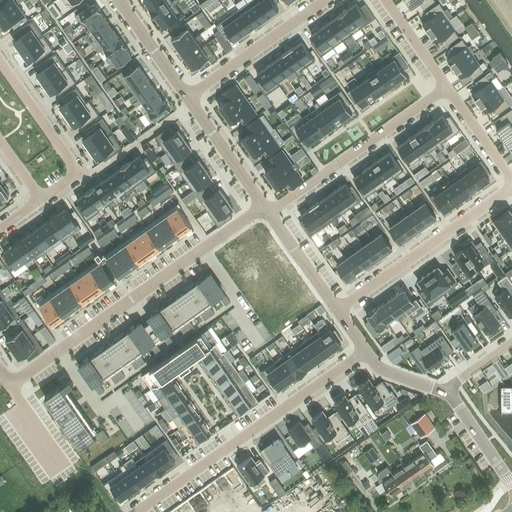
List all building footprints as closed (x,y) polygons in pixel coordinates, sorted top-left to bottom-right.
[(0,0),(0,16),(17,4),(13,0),(0,0)] [(143,0),(149,8),(149,9),(161,0),(143,0)] [(161,0),(149,9),(155,18),(174,4),(179,1),(178,0),(172,0),(171,0),(161,0)] [(193,0),(185,0),(194,12),(200,9),(193,0)] [(211,3),(214,0),(203,0),(199,3),(203,8),(205,7),(211,3)] [(269,15),(258,0),(251,0),(247,3),(260,22),(269,15)] [(278,9),(275,4),(278,2),(277,0),(258,0),(269,15),(278,9)] [(434,0),(404,0),(410,8),(418,3),(423,9),(435,1),(434,0)] [(81,24),(100,10),(94,1),(74,15),(81,24)] [(205,7),(209,12),(215,8),(211,3),(205,7)] [(252,28),(260,22),(247,3),(238,9),(252,29),(252,28)] [(346,9),(360,28),(374,18),(365,4),(359,8),(356,3),(347,9),(346,9)] [(430,19),(422,24),(428,34),(450,19),(438,3),(425,12),(430,19)] [(17,4),(0,16),(0,22),(5,29),(11,25),(13,28),(27,19),(17,4)] [(156,18),(162,27),(167,24),(171,29),(185,19),(174,4),(155,18),(156,18)] [(56,19),(62,15),(57,8),(51,13),(56,19)] [(43,18),(49,15),(45,9),(39,13),(43,18)] [(243,35),(252,29),(238,9),(229,16),(243,35)] [(351,35),(360,28),(346,9),(337,15),(351,35)] [(100,10),(81,24),(83,23),(87,28),(85,29),(87,33),(106,20),(100,11),(100,10)] [(201,11),(195,15),(205,30),(211,25),(201,11)] [(342,41),(351,35),(337,15),(337,16),(329,22),(342,41)] [(225,40),(230,36),(233,41),(242,34),(242,35),(243,35),(229,16),(215,25),(218,30),(221,34),(225,40)] [(450,19),(428,34),(435,43),(443,38),(448,44),(458,36),(454,30),(455,29),(448,20),(450,19)] [(42,35),(32,20),(15,33),(18,38),(13,41),(16,45),(14,46),(19,52),(42,35)] [(112,28),(106,20),(87,33),(84,35),(90,44),(91,43),(95,40),(112,28)] [(333,47),(342,41),(329,22),(320,28),(333,47)] [(464,27),(468,32),(472,29),(475,27),(472,22),(464,27)] [(178,49),(199,34),(194,37),(187,28),(188,28),(185,23),(173,32),(175,36),(171,39),(178,49)] [(66,34),(70,32),(73,30),(69,25),(63,30),(66,34)] [(95,48),(98,52),(100,51),(118,37),(112,28),(95,40),(91,43),(95,48)] [(311,35),(314,39),(311,42),(321,56),(333,47),(320,28),(311,35)] [(467,33),(470,38),(475,34),(472,29),(468,32),(467,33)] [(199,34),(178,49),(185,59),(206,44),(201,47),(197,42),(202,39),(199,34)] [(53,50),(42,35),(19,52),(23,58),(24,57),(27,60),(32,57),(35,62),(53,50)] [(61,46),(62,46),(68,42),(64,36),(63,36),(57,40),(61,46)] [(118,37),(100,51),(102,54),(106,51),(110,57),(125,46),(119,37),(118,37)] [(388,43),(384,37),(379,41),(383,46),(388,43)] [(454,54),(446,59),(453,69),(473,55),(462,39),(450,47),(454,54)] [(367,49),(368,48),(369,48),(372,46),(368,40),(363,43),(367,49)] [(62,46),(65,51),(71,47),(68,42),(62,46)] [(305,67),(314,60),(301,42),(292,48),(292,47),(292,48),(305,67)] [(222,46),(227,52),(232,49),(227,43),(222,46)] [(206,44),(185,59),(192,69),(197,66),(200,71),(217,60),(206,44)] [(114,67),(131,55),(125,46),(106,59),(108,63),(110,62),(114,67)] [(305,67),(292,48),(283,54),(299,77),(303,74),(300,70),(305,67)] [(345,55),(348,60),(353,57),(350,52),(345,55)] [(408,66),(399,52),(398,53),(392,57),(394,59),(385,65),(397,81),(406,75),(403,70),(408,66)] [(55,53),(38,65),(41,70),(36,74),(39,78),(38,79),(42,85),(66,68),(55,53)] [(283,54),(274,61),(285,75),(293,69),(283,54)] [(473,55),(453,69),(460,78),(468,73),(472,79),(483,72),(478,65),(479,64),(473,55)] [(75,61),(79,67),(83,64),(79,58),(75,61)] [(336,61),(339,66),(344,63),(341,58),(336,61)] [(504,59),(497,64),(501,69),(508,64),(504,59)] [(274,61),(266,67),(276,81),(285,75),(274,61)] [(125,87),(144,74),(138,64),(136,65),(134,62),(116,75),(119,78),(125,87)] [(397,81),(385,65),(377,71),(376,69),(375,69),(388,87),(397,81)] [(91,70),(95,75),(100,71),(96,66),(91,70)] [(256,83),(265,95),(279,85),(276,81),(266,67),(256,73),(261,80),(256,83)] [(42,85),(46,90),(47,89),(50,93),(55,90),(58,95),(76,82),(66,68),(42,85)] [(388,87),(375,69),(366,75),(379,94),(388,87)] [(479,89),(471,94),(478,104),(498,89),(497,90),(491,81),(495,78),(490,71),(475,82),(479,89)] [(144,74),(125,87),(123,88),(125,92),(130,89),(133,94),(150,82),(144,74)] [(91,75),(84,80),(87,85),(94,80),(91,75)] [(368,77),(359,83),(371,100),(376,97),(375,96),(379,94),(368,77)] [(311,86),(307,80),(302,82),(307,89),(311,86)] [(325,80),(319,85),(323,90),(329,86),(325,80)] [(111,88),(107,81),(102,85),(106,91),(111,88)] [(156,91),(150,82),(133,94),(137,99),(133,102),(136,106),(138,105),(156,91)] [(251,87),(255,92),(259,89),(255,83),(251,87)] [(361,106),(371,100),(359,83),(350,90),(361,106)] [(227,100),(219,106),(224,114),(246,99),(235,85),(222,94),(227,100)] [(318,85),(310,91),(313,96),(322,90),(318,85)] [(64,103),(59,106),(62,110),(61,111),(65,117),(86,102),(76,88),(61,98),(64,103)] [(498,89),(478,104),(484,113),(492,108),(497,114),(510,105),(498,89)] [(341,90),(328,99),(343,120),(352,113),(346,106),(350,103),(341,90)] [(156,91),(138,105),(144,113),(163,100),(162,100),(156,91)] [(303,95),(307,100),(312,97),(308,91),(303,95)] [(224,114),(230,122),(238,116),(243,123),(256,114),(246,99),(224,114)] [(316,102),(334,126),(338,123),(343,120),(342,120),(343,120),(328,99),(319,105),(317,101),(316,102)] [(65,117),(69,123),(70,122),(73,126),(78,123),(81,127),(99,115),(89,100),(86,102),(65,117)] [(170,109),(163,100),(144,113),(150,123),(170,109)] [(271,106),(267,100),(261,104),(265,109),(271,106)] [(109,101),(103,105),(108,111),(114,107),(109,101)] [(325,132),(334,126),(316,102),(313,104),(316,108),(310,112),(325,132)] [(125,106),(120,110),(123,115),(128,111),(125,106)] [(272,106),(267,109),(273,117),(278,114),(277,112),(272,106)] [(282,109),(277,112),(278,114),(280,118),(286,114),(282,109)] [(504,124),(496,129),(502,139),(511,131),(511,110),(511,109),(499,117),(504,124)] [(316,138),(325,132),(310,112),(301,118),(316,138)] [(433,120),(432,121),(446,140),(460,130),(450,116),(445,119),(442,115),(433,121),(433,120)] [(119,128),(125,123),(123,121),(121,116),(120,116),(114,120),(119,128)] [(128,117),(123,121),(125,123),(127,125),(132,122),(128,117)] [(250,133),(242,139),(247,147),(268,132),(258,117),(245,126),(250,133)] [(307,145),(316,138),(301,118),(289,127),(298,140),(302,138),(307,145)] [(432,121),(424,127),(440,150),(444,148),(441,144),(446,140),(432,121)] [(84,131),(87,136),(82,139),(85,143),(84,144),(88,150),(107,136),(96,122),(84,131)] [(135,127),(132,122),(127,125),(130,130),(135,127)] [(127,137),(130,142),(134,139),(135,138),(132,134),(125,124),(120,128),(127,137)] [(154,137),(165,152),(184,139),(177,130),(173,133),(168,127),(154,137)] [(424,128),(415,134),(429,152),(437,146),(440,150),(424,127),(423,127),(424,128)] [(511,131),(502,139),(509,148),(511,146),(511,131)] [(247,147),(253,155),(261,149),(266,156),(279,146),(268,132),(247,147)] [(88,150),(92,156),(93,155),(96,159),(101,155),(104,160),(122,148),(112,133),(107,136),(88,150)] [(415,134),(406,140),(420,159),(429,152),(415,134)] [(184,139),(165,152),(176,167),(190,157),(186,152),(191,149),(184,139)] [(406,140),(397,146),(400,151),(398,153),(405,163),(407,161),(410,165),(420,159),(406,140)] [(141,146),(146,153),(152,149),(147,142),(141,146)] [(462,150),(458,144),(452,148),(456,154),(462,150)] [(459,152),(462,156),(472,149),(469,145),(459,152)] [(456,154),(453,149),(448,153),(451,157),(456,154)] [(273,166),(265,172),(270,180),(296,162),(295,161),(291,164),(281,150),(268,159),(273,166)] [(389,152),(380,158),(393,177),(402,171),(389,152)] [(139,155),(130,161),(129,161),(143,180),(156,171),(146,157),(142,159),(139,155)] [(190,157),(176,167),(186,182),(205,169),(198,159),(193,162),(190,157)] [(380,158),(371,165),(384,183),(393,177),(380,158)] [(467,167),(480,186),(489,179),(487,176),(490,174),(481,160),(468,169),(467,167)] [(143,180),(129,161),(121,167),(138,192),(139,192),(147,186),(143,180)] [(270,180),(276,188),(284,182),(289,188),(302,179),(295,170),(300,167),(296,162),(270,180)] [(371,165),(362,171),(375,190),(384,183),(371,165)] [(310,170),(313,175),(318,172),(315,166),(310,170)] [(138,192),(121,167),(120,167),(121,168),(112,174),(125,193),(129,198),(138,192)] [(467,167),(458,173),(471,192),(477,188),(480,186),(467,167)] [(205,169),(186,182),(197,196),(210,187),(207,181),(212,178),(205,169)] [(436,170),(431,173),(435,178),(436,180),(441,176),(436,170)] [(362,171),(353,177),(356,182),(354,184),(364,198),(375,190),(362,171)] [(423,186),(435,178),(431,173),(420,181),(423,186)] [(449,179),(449,180),(462,198),(470,192),(471,193),(471,192),(458,173),(457,174),(459,176),(451,181),(449,179)] [(112,174),(103,180),(119,203),(123,200),(120,196),(125,193),(112,174)] [(399,186),(402,190),(414,181),(411,177),(399,186)] [(103,180),(95,186),(94,186),(108,205),(113,201),(116,206),(119,203),(103,180)] [(449,180),(440,186),(453,204),(462,198),(449,180)] [(169,187),(167,183),(152,193),(155,197),(169,187)] [(345,183),(336,190),(349,208),(361,200),(351,186),(348,188),(345,183)] [(3,187),(2,185),(0,186),(0,208),(6,204),(5,204),(3,206),(0,201),(0,200),(9,195),(8,193),(9,192),(4,186),(3,187)] [(94,186),(85,192),(102,215),(105,213),(103,208),(108,205),(94,186)] [(441,188),(429,197),(439,211),(442,208),(444,211),(453,204),(440,186),(441,188)] [(210,187),(197,196),(207,211),(226,198),(219,188),(214,192),(210,187)] [(336,190),(327,196),(340,214),(349,208),(336,190)] [(85,221),(99,211),(101,216),(102,215),(85,192),(85,193),(77,199),(80,204),(75,207),(85,221)] [(148,202),(150,201),(155,198),(155,197),(152,193),(145,198),(148,202)] [(385,202),(390,198),(387,194),(382,198),(385,202)] [(318,201),(334,225),(338,222),(335,218),(340,214),(327,196),(319,202),(318,201)] [(136,201),(140,206),(142,204),(145,202),(142,197),(136,201)] [(226,198),(207,211),(218,227),(232,217),(228,211),(232,207),(226,198)] [(318,201),(309,208),(323,227),(331,221),(334,225),(318,201)] [(373,210),(378,207),(375,202),(370,206),(373,210)] [(425,202),(416,209),(426,223),(436,217),(425,202)] [(141,209),(145,214),(149,211),(146,206),(141,209)] [(80,228),(66,207),(57,213),(56,213),(71,234),(80,228)] [(106,258),(119,277),(139,263),(160,248),(181,234),(191,226),(177,207),(166,215),(167,215),(147,229),(126,244),(106,258)] [(303,219),(299,222),(309,236),(323,227),(309,208),(309,209),(300,215),(303,219)] [(145,214),(141,209),(137,212),(141,217),(145,214)] [(416,209),(407,215),(418,230),(426,223),(416,209)] [(511,214),(508,210),(492,221),(496,227),(492,230),(494,233),(511,220),(511,214)] [(358,221),(363,218),(359,212),(354,215),(358,221)] [(71,234),(56,213),(47,220),(62,241),(71,234)] [(407,215),(398,221),(409,236),(418,230),(407,215)] [(106,222),(110,227),(115,224),(111,219),(106,222)] [(47,220),(39,226),(53,247),(62,241),(47,220)] [(511,220),(494,233),(495,234),(497,232),(501,238),(497,241),(499,244),(511,234),(511,220)] [(398,221),(389,228),(400,242),(409,236),(398,221)] [(337,229),(340,233),(347,228),(344,224),(337,229)] [(53,247),(39,226),(30,232),(44,253),(53,247)] [(103,232),(100,227),(93,232),(97,237),(103,232)] [(44,253),(30,232),(21,238),(36,259),(44,253)] [(90,233),(84,238),(88,243),(94,238),(90,233)] [(381,233),(372,240),(382,254),(392,248),(381,233)] [(511,234),(499,244),(501,247),(505,244),(509,250),(511,248),(511,234)] [(21,238),(12,245),(24,262),(27,265),(36,259),(21,238)] [(372,240),(363,246),(374,261),(382,254),(372,240)] [(466,247),(462,249),(477,270),(492,259),(482,244),(476,248),(471,241),(465,245),(466,247)] [(12,245),(3,251),(5,254),(9,260),(5,263),(11,271),(24,262),(12,245)] [(363,246),(354,252),(365,267),(374,261),(363,246)] [(84,250),(87,255),(92,252),(88,247),(84,250)] [(459,262),(452,267),(462,281),(477,270),(462,249),(454,255),(459,262)] [(79,253),(83,258),(87,255),(84,250),(79,253)] [(354,252),(346,258),(356,273),(365,267),(354,252)] [(79,261),(83,258),(79,253),(75,256),(79,261)] [(5,254),(1,257),(5,262),(9,260),(5,254)] [(54,260),(57,265),(63,261),(60,256),(54,260)] [(74,264),(79,261),(75,256),(71,259),(74,264)] [(346,258),(336,265),(347,280),(356,273),(346,258)] [(39,305),(53,324),(63,316),(83,302),(104,288),(114,280),(101,261),(91,269),(90,269),(70,283),(50,297),(39,305)] [(497,261),(490,266),(497,276),(504,272),(497,261)] [(49,264),(42,269),(45,273),(48,271),(52,268),(49,264)] [(438,267),(428,274),(444,296),(443,294),(457,284),(447,269),(442,273),(438,267)] [(141,322),(78,366),(92,385),(93,385),(102,378),(103,377),(113,371),(113,370),(123,364),(124,363),(133,356),(134,356),(143,349),(144,349),(153,342),(154,342),(162,336),(162,335),(172,329),(173,328),(182,322),(183,321),(192,315),(193,314),(202,307),(203,307),(212,300),(213,300),(223,293),(223,292),(210,273),(148,317),(151,321),(143,326),(141,322)] [(422,286),(417,290),(429,306),(434,303),(435,303),(436,303),(435,302),(444,296),(428,274),(418,281),(422,286)] [(509,317),(511,314),(511,295),(511,294),(511,283),(506,275),(497,281),(503,290),(494,297),(509,317)] [(465,289),(469,296),(487,283),(482,277),(465,289)] [(0,312),(11,305),(11,304),(7,307),(1,299),(11,292),(7,286),(1,290),(0,290),(0,312)] [(404,288),(395,295),(405,309),(404,309),(408,314),(420,305),(416,298),(413,300),(404,288)] [(483,308),(473,315),(477,320),(476,321),(480,326),(481,326),(486,333),(490,330),(492,329),(499,323),(491,313),(495,309),(496,310),(496,309),(481,288),(472,294),(473,294),(483,308)] [(465,290),(459,294),(463,300),(469,296),(465,290)] [(395,295),(385,301),(395,316),(399,320),(408,314),(404,309),(405,309),(395,295)] [(19,300),(29,314),(30,314),(34,311),(24,296),(19,300)] [(376,307),(387,323),(386,322),(395,316),(385,301),(376,308),(376,307)] [(0,326),(3,324),(7,330),(22,320),(11,305),(0,312),(0,326)] [(320,305),(315,308),(319,314),(324,310),(320,305)] [(369,319),(364,323),(374,337),(384,330),(382,326),(387,323),(376,307),(366,314),(369,319)] [(442,315),(438,310),(431,314),(435,320),(442,315)] [(12,349),(32,334),(22,320),(7,330),(11,335),(5,340),(12,349)] [(440,327),(435,320),(430,324),(435,330),(440,327)] [(451,330),(464,350),(465,350),(465,349),(476,341),(476,342),(477,341),(463,322),(451,330)] [(327,325),(318,331),(332,350),(341,344),(339,342),(342,340),(334,329),(332,331),(327,325)] [(184,345),(180,348),(183,353),(186,357),(189,362),(194,358),(197,356),(215,343),(217,342),(216,341),(214,343),(206,331),(208,330),(208,329),(184,345)] [(318,331),(309,337),(323,357),(332,350),(318,331)] [(230,332),(225,336),(229,341),(234,337),(230,332)] [(18,358),(24,354),(28,360),(43,350),(32,334),(12,349),(18,358)] [(442,335),(426,346),(440,365),(449,359),(446,355),(453,350),(442,335)] [(309,337),(300,343),(314,363),(323,357),(309,337)] [(215,343),(197,356),(204,366),(203,366),(204,366),(224,352),(227,349),(220,340),(217,342),(215,343)] [(300,343),(291,350),(305,370),(306,369),(305,369),(314,363),(300,343)] [(418,346),(409,352),(423,373),(429,369),(431,371),(440,365),(426,346),(421,350),(418,346)] [(291,350),(283,356),(297,376),(305,370),(291,350)] [(224,352),(204,366),(211,375),(210,376),(211,376),(231,362),(224,352)] [(183,353),(178,356),(181,361),(186,357),(183,353)] [(254,355),(249,359),(252,364),(257,360),(254,355)] [(397,355),(390,360),(393,363),(399,359),(397,355)] [(165,359),(142,375),(142,376),(144,375),(152,386),(150,388),(151,388),(171,374),(171,375),(174,372),(179,369),(176,364),(173,360),(170,356),(165,359)] [(243,356),(238,359),(244,367),(245,366),(249,364),(243,356)] [(283,356),(274,362),(287,382),(296,376),(297,376),(283,356)] [(186,357),(181,361),(184,365),(189,362),(186,357)] [(184,365),(179,369),(180,371),(180,372),(181,371),(183,374),(193,367),(191,364),(191,363),(190,363),(189,362),(184,365)] [(231,362),(211,376),(218,385),(217,386),(218,386),(238,372),(231,362)] [(274,362),(262,371),(269,381),(272,379),(278,388),(287,382),(274,362)] [(238,372),(218,386),(225,395),(224,396),(245,381),(238,372)] [(171,374),(151,388),(158,398),(178,384),(177,384),(171,375),(171,374)] [(488,414),(503,431),(511,424),(511,378),(486,396),(488,414)] [(368,379),(358,386),(372,407),(378,403),(383,411),(398,401),(391,391),(389,392),(382,381),(374,387),(368,379)] [(487,380),(479,386),(483,392),(491,386),(487,380)] [(245,381),(224,396),(225,396),(232,405),(231,405),(231,406),(252,391),(245,381)] [(178,384),(158,398),(165,408),(185,394),(184,394),(178,385),(178,384)] [(60,386),(44,397),(51,407),(58,417),(65,427),(72,437),(80,447),(95,436),(94,435),(88,426),(91,424),(91,423),(88,425),(82,416),(84,414),(84,413),(81,415),(75,406),(77,404),(74,406),(68,397),(70,394),(67,396),(64,391),(60,386)] [(142,394),(139,389),(134,393),(137,398),(142,394)] [(252,391),(231,406),(232,406),(238,413),(239,412),(241,414),(259,402),(252,391)] [(142,394),(137,398),(142,404),(147,401),(142,394)] [(185,394),(165,408),(172,418),(192,404),(191,404),(185,395),(185,394)] [(344,395),(334,403),(348,422),(353,418),(359,426),(363,423),(369,433),(378,426),(357,396),(357,397),(349,402),(344,395)] [(407,397),(396,405),(400,411),(412,403),(407,397)] [(152,403),(147,406),(151,411),(155,408),(152,403)] [(192,404),(172,418),(179,428),(199,414),(199,413),(198,414),(192,405),(192,404)] [(322,411),(312,418),(325,438),(331,434),(336,442),(349,433),(335,412),(327,418),(322,411)] [(424,413),(413,421),(423,436),(434,428),(435,428),(433,426),(424,413)] [(199,414),(179,428),(181,427),(188,436),(186,437),(186,438),(206,424),(206,423),(205,424),(199,414)] [(398,417),(405,427),(408,424),(402,415),(398,417)] [(299,421),(287,430),(299,446),(308,439),(314,447),(322,442),(308,422),(304,425),(302,424),(299,421)] [(156,424),(149,430),(152,434),(159,429),(156,424)] [(206,424),(186,438),(193,448),(211,435),(210,433),(211,432),(206,424)] [(95,436),(101,443),(108,438),(102,429),(94,435),(95,436)] [(381,435),(384,439),(390,435),(387,431),(381,435)] [(268,444),(259,450),(277,476),(296,463),(280,440),(278,437),(268,444)] [(166,439),(152,449),(166,468),(166,467),(175,461),(171,457),(176,453),(166,439)] [(414,460),(423,473),(434,465),(430,459),(436,455),(426,441),(419,446),(424,452),(414,460)] [(0,445),(0,505),(3,510),(31,490),(0,445)] [(373,446),(363,453),(370,463),(380,456),(373,446)] [(152,449),(143,455),(157,474),(166,468),(152,449)] [(332,456),(327,449),(319,455),(323,462),(332,456)] [(114,450),(105,456),(109,462),(117,456),(114,450)] [(143,455),(135,461),(148,480),(156,474),(157,475),(157,474),(143,455)] [(250,455),(237,465),(250,485),(264,475),(264,474),(269,471),(261,460),(256,463),(250,455)] [(105,457),(91,466),(94,471),(108,461),(105,457)] [(414,460),(403,467),(413,480),(423,473),(414,460)] [(123,463),(123,464),(139,486),(148,480),(135,461),(126,467),(123,463)] [(346,474),(353,470),(345,461),(339,465),(346,474)] [(399,470),(392,475),(402,488),(413,480),(403,467),(400,463),(396,466),(399,470)] [(122,470),(117,474),(130,492),(139,486),(123,464),(119,466),(122,470)] [(382,482),(391,496),(402,488),(392,475),(387,467),(380,472),(382,474),(378,477),(377,479),(379,482),(382,482)] [(117,474),(103,484),(113,498),(117,495),(120,500),(130,492),(117,474)] [(210,511),(212,511),(230,499),(213,475),(194,489),(210,511)] [(275,476),(269,480),(280,496),(286,492),(275,476)] [(370,486),(367,480),(361,484),(365,490),(370,486)] [(194,511),(184,494),(165,504),(169,511),(194,511)] [(65,506),(68,511),(71,511),(74,510),(70,503),(65,506)]
